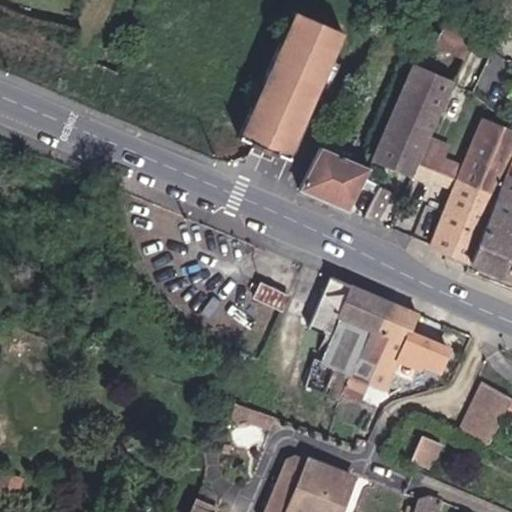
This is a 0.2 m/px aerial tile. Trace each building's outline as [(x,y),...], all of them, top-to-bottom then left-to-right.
[(238,136),(288,156),(345,32),(296,11),(238,136)] [(443,44),(471,57),(482,33),(454,20),(443,44)] [(422,160),(434,135),(446,110),(457,85),(414,65),(373,153),(415,174),(422,160)] [(462,179),(501,196),(511,171),(511,127),(490,118),(462,179)] [(422,160),(438,168),(449,142),(434,135),(422,160)] [(297,189),(346,208),(366,164),(321,143),(297,189)] [(472,261),(505,276),(511,260),(511,171),(501,196),(472,261)] [(433,243),(472,261),(501,196),(462,179),(433,243)] [(376,220),(390,190),(376,184),(362,215),(376,220)] [(274,247),(261,279),(301,298),(314,266),(274,247)] [(406,336),(387,329),(396,300),(348,285),(343,300),(330,295),(321,326),(321,337),(351,347),(343,371),(332,367),(323,395),(361,408),(370,379),(390,385),(406,336)] [(261,300),(269,303),(273,293),(265,290),(261,300)] [(272,311),(298,320),(303,305),(278,296),(272,311)] [(410,392),(421,357),(435,313),(396,300),(387,329),(406,336),(390,385),(410,392)] [(476,436),(505,453),(511,436),(511,391),(500,385),(476,436)] [(276,416),(235,402),(231,414),(238,423),(245,418),(272,428),(276,416)] [(432,464),(452,471),(460,450),(440,442),(432,464)] [(363,511),(375,486),(333,468),(332,470),(315,463),(309,466),(288,511),(363,511)]
